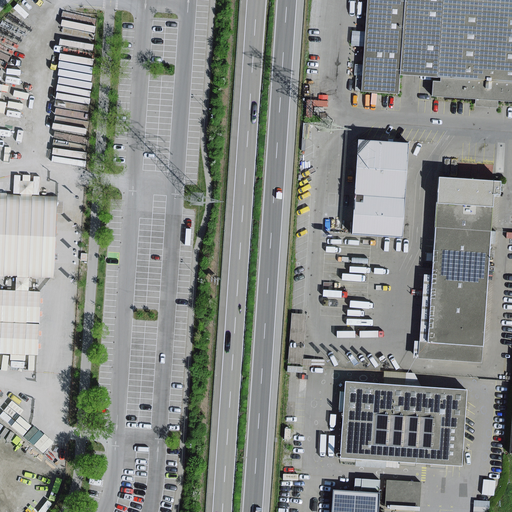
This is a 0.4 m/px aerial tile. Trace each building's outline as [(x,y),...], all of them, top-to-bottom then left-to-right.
[(404,0),(368,0),(362,92),(399,94),(400,74),(404,0)] [(443,0),(404,0),(400,74),(438,77),(443,0)] [(496,0),(443,0),(438,77),(442,77),(441,82),(433,81),(432,97),(490,100),(496,0)] [(511,0),(496,0),(490,100),(511,101),(511,0)] [(355,196),(406,199),(410,144),(359,140),(355,196)] [(440,178),(436,228),(493,232),(496,195),(502,196),(502,183),(440,178)] [(406,199),(355,196),(353,235),(404,238),(406,199)] [(493,232),(436,228),(433,276),(428,343),(420,343),(419,359),(483,364),(493,232)] [(428,343),(433,276),(425,275),(420,343),(428,343)] [(385,372),(384,385),(422,388),(414,374),(385,372)] [(347,383),(341,459),(356,460),(399,463),(463,467),(469,391),(422,388),(347,383)] [(399,463),(356,460),(356,467),(386,469),(386,467),(399,468),(399,463)] [(355,479),(354,493),(378,495),(379,480),(355,479)] [(495,481),(484,480),(482,495),(494,496),(495,481)] [(421,483),(387,481),(386,506),(419,508),(421,483)] [(333,492),(331,511),(377,511),(378,495),(354,493),(333,492)] [(488,511),(489,501),(474,500),(473,511),(488,511)]
